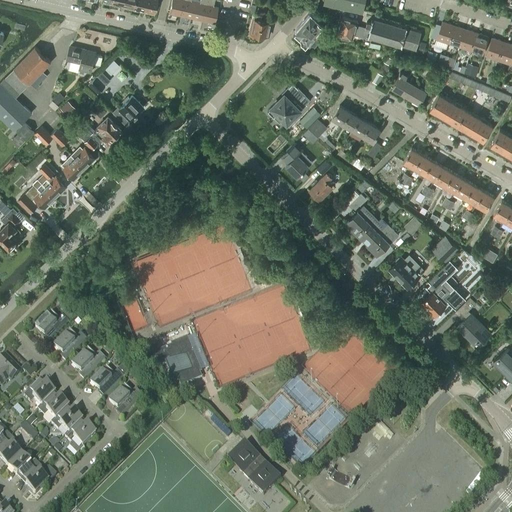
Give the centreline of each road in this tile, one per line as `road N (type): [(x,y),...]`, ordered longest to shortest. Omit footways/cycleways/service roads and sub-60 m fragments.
road 1 (tertiary): [(511,433),(201,115)]
road 2 (residential): [(0,315),(201,115)]
road 3 (residential): [(511,180),(275,42)]
road 4 (tertiary): [(252,65),(235,50),(17,0)]
road 5 (residential): [(33,511),(110,430),(22,340)]
